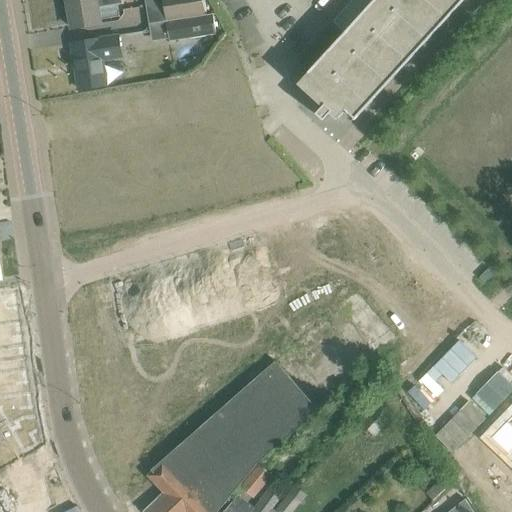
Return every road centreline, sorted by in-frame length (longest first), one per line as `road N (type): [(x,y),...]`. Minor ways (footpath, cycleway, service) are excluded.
road 1 (residential): [(44,280),(352,193),(511,340)]
road 2 (secondary): [(44,280),(0,4)]
road 3 (secondary): [(98,511),(74,459),(44,280)]
